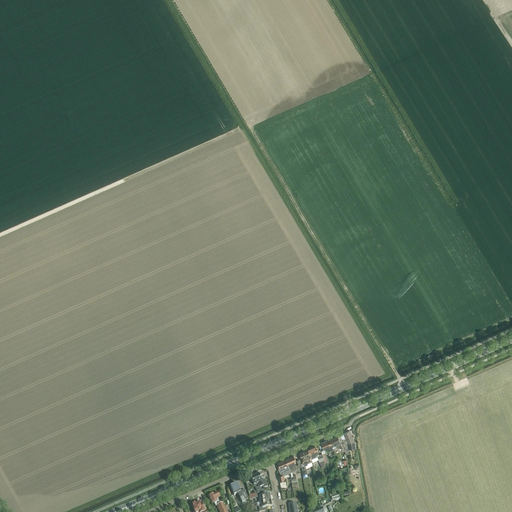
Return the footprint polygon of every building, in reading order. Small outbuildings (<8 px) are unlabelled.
[(344,438),(342,439),(344,442),(343,442),(342,443),(345,449),(348,448),(355,448),(354,440),(349,430),(343,433),(345,437),(344,438)] [(340,434),(329,439),(332,446),(336,445),(336,446),(339,444),(342,450),(344,449),(344,448),(342,442),(343,442),(342,439),(340,434)] [(332,446),(329,439),(321,443),(323,447),(326,446),(328,452),(333,449),(332,446)] [(307,449),(311,458),(317,456),(320,464),(324,462),(324,457),(323,455),(322,453),(319,455),(318,454),(319,453),(317,450),(315,445),(307,449)] [(307,449),(299,453),(301,457),(301,458),(303,462),(300,463),(301,464),(301,466),(302,470),(306,469),(305,465),(308,464),(307,463),(312,461),(311,458),(307,449)] [(293,455),(285,459),(288,466),(289,469),(290,472),(291,476),(293,476),(292,471),(296,470),(296,468),(297,468),(301,466),(301,464),(299,459),(297,460),(298,464),(296,465),(295,465),(293,461),(295,460),(293,455)] [(279,480),(284,480),(283,474),(282,474),(282,473),(289,469),(288,466),(285,459),(277,462),(279,467),(278,468),(281,474),(278,475),(279,480)] [(261,482),(258,475),(254,476),(253,476),(251,477),(251,478),(250,478),(254,485),(258,484),(259,488),(263,486),(264,488),(267,486),(265,480),(261,482)] [(240,492),(237,484),(230,487),(230,488),(228,489),(229,495),(230,494),(229,490),(231,489),(234,496),(237,494),(242,504),(245,502),(244,500),(248,498),(244,490),(240,492)] [(220,504),(218,499),(220,498),(217,493),(214,495),(214,494),(208,497),(210,501),(211,504),(214,503),(215,507),(216,506),(218,511),(226,511),(223,503),(220,504)] [(263,496),(263,493),(256,494),(256,497),(260,497),(260,498),(259,498),(258,499),(259,503),(261,502),(270,500),(269,495),(263,496)] [(259,511),(266,510),(266,507),(271,506),(270,500),(261,502),(261,505),(259,506),(258,507),(258,508),(259,511)] [(202,506),(200,502),(196,505),(195,504),(194,504),(192,504),(192,505),(191,506),(193,510),(193,511),(192,511),(206,511),(205,511),(204,511),(203,508),(204,508),(203,505),(202,506)] [(289,511),(297,511),(296,503),(288,504),(289,511)]
